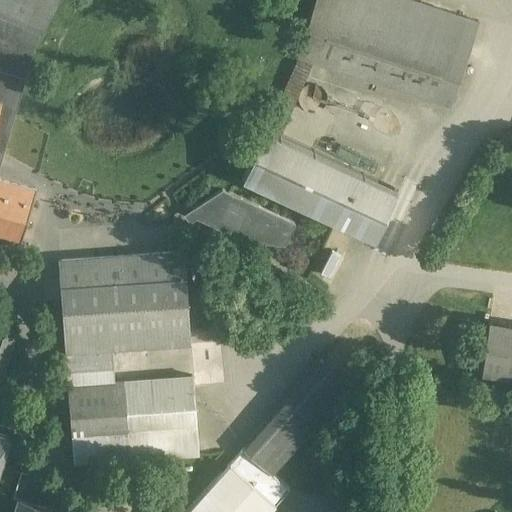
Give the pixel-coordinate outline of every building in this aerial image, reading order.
[(0,0),(0,232),(21,239),(35,189),(0,178),(0,160),(39,31),(43,32),(56,0),(0,0)] [(479,19),(418,0),(315,0),(298,54),(299,55),(269,129),(264,126),(242,174),(375,234),(396,187),(281,134),(312,59),(452,104),(479,19)] [(296,221),(221,187),(191,207),(197,217),(246,239),(286,242),(296,221)] [(56,198),(55,210),(71,211),(71,198),(56,198)] [(126,223),(127,207),(110,206),(109,221),(126,223)] [(88,211),(91,225),(106,222),(103,207),(88,211)] [(183,251),(59,262),(59,261),(58,262),(60,283),(59,283),(65,353),(109,349),(188,343),(190,343),(183,251)] [(0,255),(0,272),(32,279),(35,262),(0,255)] [(511,325),(488,322),(481,370),(511,374),(511,325)] [(0,323),(0,387),(17,328),(0,323)] [(109,349),(65,353),(68,385),(112,381),(109,349)] [(301,383),(243,447),(270,471),(354,378),(327,354),(301,383)] [(112,381),(68,385),(72,433),(194,423),(190,375),(112,381)] [(194,423),(72,433),(74,462),(197,452),(194,423)] [(0,472),(11,435),(0,431),(0,472)] [(243,447),(185,511),(267,511),(289,488),(270,471),(243,447)] [(60,479),(22,467),(14,493),(18,494),(12,511),(64,511),(66,507),(53,503),(60,479)]
